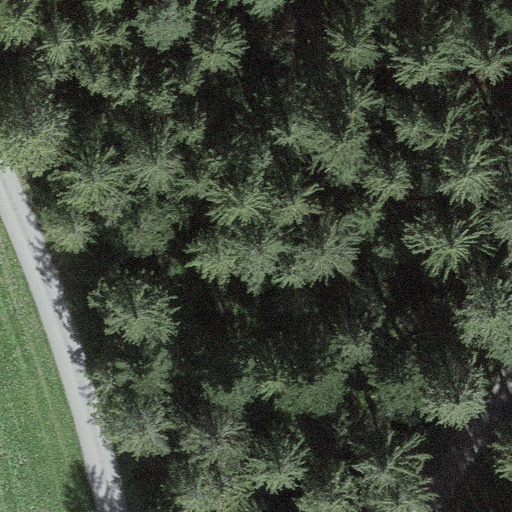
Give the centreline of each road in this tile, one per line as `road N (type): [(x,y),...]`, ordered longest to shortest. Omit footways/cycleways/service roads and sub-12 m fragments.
road 1 (unclassified): [(0,175),(87,404),(111,511)]
road 2 (unclassified): [(421,511),(511,370)]
